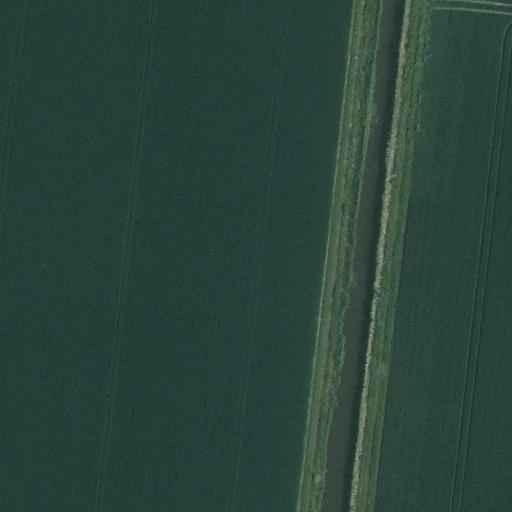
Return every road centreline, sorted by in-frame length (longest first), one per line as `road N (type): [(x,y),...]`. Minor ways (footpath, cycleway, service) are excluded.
road 1 (track): [(363,511),(420,0)]
road 2 (track): [(361,0),(305,511)]
